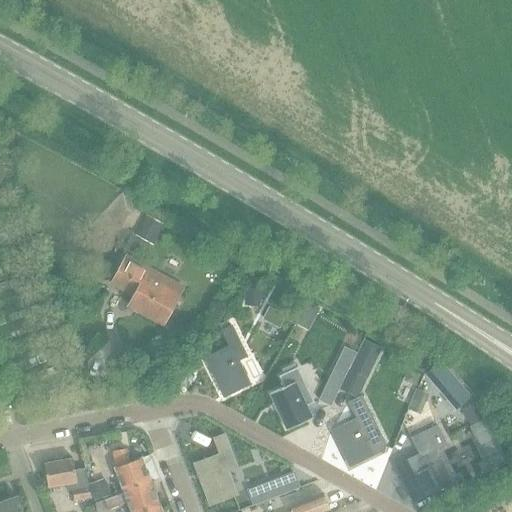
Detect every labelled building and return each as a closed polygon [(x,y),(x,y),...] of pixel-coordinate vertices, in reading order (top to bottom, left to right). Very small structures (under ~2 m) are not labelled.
[(127,257),(112,284),(135,296),(130,304),(162,321),(177,294),(147,278),(151,270),(127,257)] [(308,303),(302,314),(313,320),(319,309),(308,303)] [(225,396),(250,383),(239,360),(247,356),(233,327),(223,332),(231,348),(207,360),(225,396)] [(365,340),(351,369),(367,377),(381,348),(365,340)] [(426,374),(456,409),(470,397),(440,362),(426,374)] [(285,387),(270,394),(287,430),(312,418),(307,406),(314,402),(298,368),(296,369),(294,365),(283,370),(285,374),(280,376),(285,387)] [(334,369),(319,400),(331,406),(345,375),(334,369)] [(420,413),(429,391),(419,387),(410,409),(420,413)] [(357,419),(332,431),(350,467),(384,450),(386,445),(363,398),(358,400),(349,405),(357,419)] [(478,403),(463,410),(471,424),(485,417),(478,403)] [(490,436),(483,420),(470,427),(478,442),(490,436)] [(419,454),(395,466),(414,503),(451,484),(435,450),(446,445),(437,426),(411,438),(419,454)] [(228,470),(237,466),(225,436),(215,440),(222,456),(197,466),(211,504),(237,494),(228,470)] [(124,447),(111,449),(113,463),(127,461),(124,447)] [(125,493),(152,483),(144,458),(116,468),(125,493)] [(50,487),(66,485),(67,491),(72,490),(74,500),(89,497),(83,467),(76,468),(74,459),(46,464),(50,487)] [(103,511),(129,503),(132,511),(143,511),(161,506),(152,483),(125,493),(96,504),(97,511),(103,511)] [(269,500),(263,485),(249,490),(254,505),(269,500)] [(292,511),(330,511),(330,510),(324,495),(291,508),(292,511)] [(23,511),(18,498),(0,504),(0,511),(23,511)]
